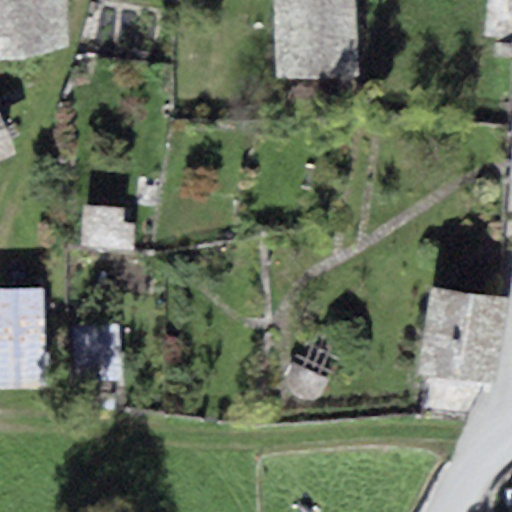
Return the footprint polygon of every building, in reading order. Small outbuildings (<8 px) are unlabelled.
[(66,0),(0,0),(0,63),(69,49),(66,0)] [(353,77),(350,0),(272,0),(275,80),(353,77)] [(0,114),(0,162),(17,155),(0,114)] [(124,248),(124,213),(79,214),(79,249),(124,248)] [(493,389),(504,300),(428,291),(417,380),(493,389)] [(42,295),(0,295),(0,390),(42,390),(42,295)] [(120,382),(118,324),(76,325),(77,383),(120,382)]
